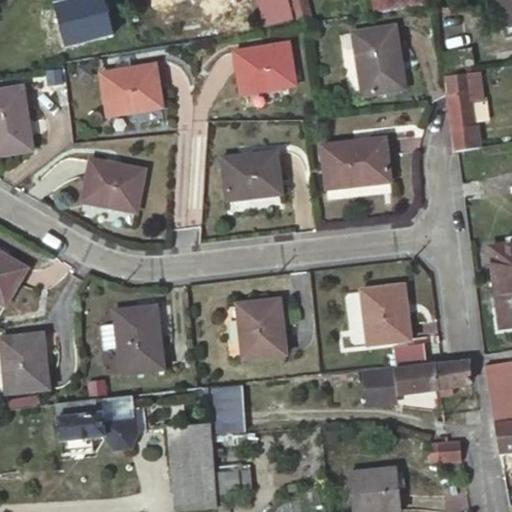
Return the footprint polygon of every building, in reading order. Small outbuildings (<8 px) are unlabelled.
[(293,17),(290,0),(260,0),(264,22),(293,17)] [(296,0),(302,24),(312,23),(316,22),(310,0),(296,0)] [(374,0),(377,12),(430,3),(429,0),(374,0)] [(511,0),(499,0),(506,36),(511,35),(511,0)] [(408,90),(400,28),(357,34),(366,97),(408,90)] [(299,84),(292,42),(236,52),(242,93),(299,84)] [(467,50),(443,53),(445,70),(470,65),(467,50)] [(115,71),(132,68),(130,61),(115,63),(115,71)] [(163,107),(157,64),(132,68),(115,71),(101,73),(107,115),(163,107)] [(470,73),(455,75),(457,91),(472,89),(470,73)] [(455,75),(445,77),(447,92),(453,147),(457,147),(478,143),(472,89),(457,91),(455,75)] [(0,146),(30,143),(24,89),(0,92),(0,146)] [(392,183),(387,140),(323,146),(327,189),(392,183)] [(281,195),(276,150),(222,155),(226,201),(281,195)] [(136,213),(145,169),(90,159),(81,202),(136,213)] [(511,242),(490,244),(500,323),(511,321),(511,242)] [(0,300),(7,304),(27,268),(0,251),(0,300)] [(407,339),(402,283),(360,287),(366,344),(407,339)] [(358,291),(345,292),(350,330),(363,329),(358,291)] [(283,353),(277,298),(235,303),(241,358),(283,353)] [(161,368),(155,311),(113,315),(118,372),(161,368)] [(45,386),(40,332),(0,336),(0,377),(1,390),(45,386)] [(425,356),(424,342),(394,345),(395,358),(425,356)] [(433,363),(435,391),(436,398),(450,397),(449,390),(469,382),(467,360),(433,363)] [(394,394),(435,391),(433,363),(391,368),(391,365),(361,368),(365,405),(386,403),(394,394)] [(236,381),(201,386),(206,399),(238,396),(236,381)] [(466,410),(470,429),(482,427),(475,393),(464,395),(467,410),(466,410)] [(84,400),(54,404),(60,442),(105,436),(104,427),(135,423),(132,394),(84,400)] [(212,431),(241,428),(238,396),(206,399),(208,420),(209,431),(212,431)] [(511,397),(489,400),(494,423),(511,421),(511,397)] [(215,505),(209,431),(208,420),(168,423),(174,507),(215,505)] [(511,421),(494,423),(499,451),(511,449),(511,421)] [(425,463),(461,463),(461,441),(425,441),(425,463)] [(390,468),(394,511),(443,506),(439,463),(390,468)]
